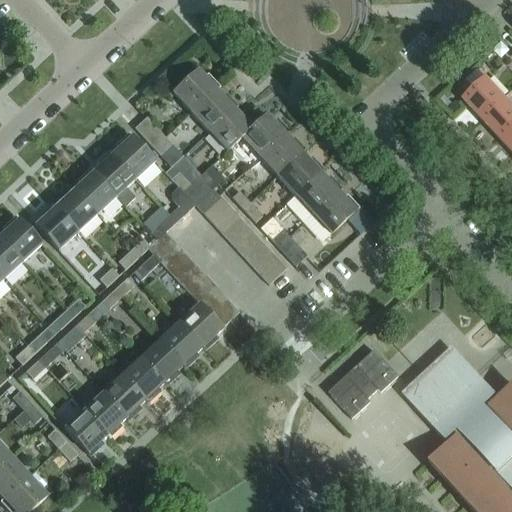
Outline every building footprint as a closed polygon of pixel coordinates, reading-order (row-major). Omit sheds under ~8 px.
[(190,116),(216,92),(218,90),(207,77),(204,79),(197,72),(172,96),(190,116)] [(481,121),(504,99),(486,80),(463,101),(481,121)] [(233,111),(236,109),(224,96),(222,98),(216,92),(190,116),(208,134),(233,111)] [(498,139),(511,126),(511,107),(504,99),(481,121),(498,139)] [(456,101),(449,108),(455,115),(463,108),(456,101)] [(239,118),(233,111),(208,134),(226,154),(240,140),(254,128),(242,115),(239,118)] [(284,136),(284,137),(287,134),(275,122),(272,124),(266,117),(254,128),(240,140),(258,160),(284,136)] [(152,150),(164,139),(146,120),(134,131),(152,150)] [(511,154),(511,126),(498,139),(511,154)] [(111,157),(134,182),(154,164),(128,136),(115,148),(118,150),(111,156),(111,157)] [(290,143),(284,137),(284,136),(258,160),(276,179),(302,155),(302,156),(305,153),(293,141),(290,143)] [(152,150),(159,158),(171,147),(164,139),(152,150)] [(92,174),(115,200),(116,199),(125,209),(134,200),(126,190),(134,182),(111,157),(111,156),(109,154),(96,165),(99,168),(92,174)] [(308,162),(302,156),(302,155),(276,179),(294,198),(319,174),(320,175),(322,172),(310,160),(308,162)] [(92,174),(90,171),(77,183),(79,186),(73,192),(96,217),(115,200),(92,174)] [(325,181),(320,175),(319,174),(294,198),(311,217),(337,194),(340,192),(328,179),(325,181)] [(182,195),(190,188),(178,175),(171,182),(182,195)] [(243,191),(262,215),(271,208),(252,184),(243,191)] [(194,207),(202,201),(190,188),(182,195),(187,200),(194,207)] [(73,192),(71,189),(58,201),(60,203),(54,209),(54,210),(77,235),(96,217),(73,192)] [(202,216),(220,200),(212,191),(202,201),(194,207),(202,216)] [(242,213),(250,206),(239,194),(231,200),(242,213)] [(343,200),(337,194),(311,217),(330,237),(358,211),(346,198),(343,200)] [(175,225),(194,207),(187,200),(168,218),(175,225)] [(211,225),(228,209),(220,200),(202,216),(211,225)] [(250,206),(242,213),(254,225),(261,218),(250,206)] [(54,210),(54,209),(52,207),(39,218),(41,221),(34,228),(58,253),(77,235),(54,210)] [(219,234),(236,218),(228,209),(211,225),(219,234)] [(164,235),(175,225),(168,218),(155,229),(162,237),(164,235)] [(227,243),(245,227),(236,218),(219,234),(227,243)] [(0,241),(22,265),(41,247),(15,219),(2,231),(5,233),(0,237),(0,241)] [(235,252),(253,235),(245,227),(227,243),(235,252)] [(277,250),(289,239),(282,232),(270,243),(277,250)] [(155,260),(173,244),(164,235),(162,237),(149,249),(146,251),(152,257),(155,260)] [(243,261),(261,244),(253,235),(235,252),(243,261)] [(289,239),(277,250),(295,269),(306,258),(289,239)] [(0,241),(0,279),(2,283),(22,265),(0,241)] [(146,251),(149,249),(142,242),(130,253),(136,261),(146,251)] [(163,269),(181,252),(173,244),(155,260),(159,264),(163,269)] [(251,269),(269,253),(261,244),(243,261),(251,269)] [(171,278),(189,261),(181,252),(163,269),(171,278)] [(124,272),(136,261),(130,253),(117,264),(124,272)] [(260,278),(277,262),(269,253),(251,269),(260,278)] [(159,264),(155,260),(152,257),(140,268),(147,276),(159,264)] [(180,286),(197,270),(189,261),(171,278),(180,286)] [(277,262),(260,278),(268,287),(285,271),(277,262)] [(188,295),(205,279),(197,270),(180,286),(188,295)] [(98,282),(105,290),(117,278),(110,271),(98,282)] [(196,304),(214,288),(205,279),(188,295),(196,304)] [(114,293),(120,300),(133,289),(126,281),(114,293)] [(205,312),(222,296),(214,288),(196,304),(200,308),(205,312)] [(108,311),(120,300),(114,293),(101,304),(108,311)] [(213,321),(230,305),(222,296),(205,312),(213,321)] [(64,313),(71,321),(84,309),(77,302),(64,313)] [(213,321),(221,330),(238,314),(230,305),(213,321)] [(213,321),(205,312),(200,308),(180,326),(204,352),(206,354),(219,342),(217,340),(224,333),(221,330),(213,321)] [(52,338),(71,321),(64,313),(45,331),(52,338)] [(75,328),(82,335),(95,324),(88,316),(75,328)] [(197,357),(204,352),(180,326),(161,344),(185,369),(187,372),(200,360),(197,357)] [(63,353),(82,335),(75,328),(56,345),(63,353)] [(33,356),(52,338),(45,331),(26,349),(33,356)] [(178,375),(185,369),(161,344),(142,361),(166,387),(168,390),(181,378),(178,375)] [(21,367),(33,356),(26,349),(14,360),(21,367)] [(37,363),(44,371),(56,359),(49,352),(37,363)] [(373,353),(327,395),(351,421),(368,405),(366,402),(376,392),(379,395),(396,379),(373,353)] [(159,393),(166,387),(142,361),(123,379),(146,405),(149,407),(162,395),(159,393)] [(438,373),(432,367),(419,379),(425,385),(412,405),(412,404),(411,405),(443,440),(444,439),(448,443),(426,463),(471,511),(511,511),(511,385),(492,402),(488,398),(491,396),(458,361),(457,362),(458,362),(438,373)] [(32,382),(44,371),(37,363),(25,374),(32,382)] [(140,410),(146,405),(123,379),(104,397),(127,422),(130,425),(143,413),(140,410)] [(22,413),(30,407),(18,394),(11,401),(22,413)] [(121,428),(127,422),(104,397),(85,414),(108,440),(111,442),(123,431),(121,428)] [(30,407),(22,413),(34,426),(41,419),(30,407)] [(102,446),(108,440),(85,414),(65,432),(91,460),(104,448),(102,446)] [(58,452),(65,445),(54,432),(46,439),(58,452)] [(65,445),(58,452),(69,464),(77,457),(65,445)] [(0,469),(10,459),(0,448),(0,469)] [(3,502),(28,478),(10,459),(0,469),(0,499),(2,502),(3,502)] [(340,469),(338,478),(358,483),(360,474),(340,469)] [(3,502),(2,502),(11,511),(31,511),(47,498),(28,478),(3,502)]
